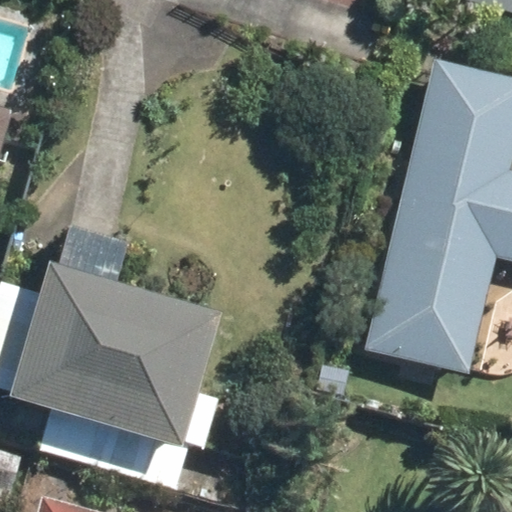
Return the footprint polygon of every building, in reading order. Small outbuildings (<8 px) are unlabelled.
[(511,0),(479,0),(511,9),(511,0)] [(511,80),(429,61),(360,351),(469,377),(497,258),(511,261),(511,173),(504,171),(511,136),(511,80)] [(0,143),(9,113),(0,110),(0,143)] [(2,280),(0,286),(0,392),(53,409),(40,450),(174,490),(227,313),(51,260),(42,292),(2,280)] [(96,511),(41,497),(37,511),(96,511)]
